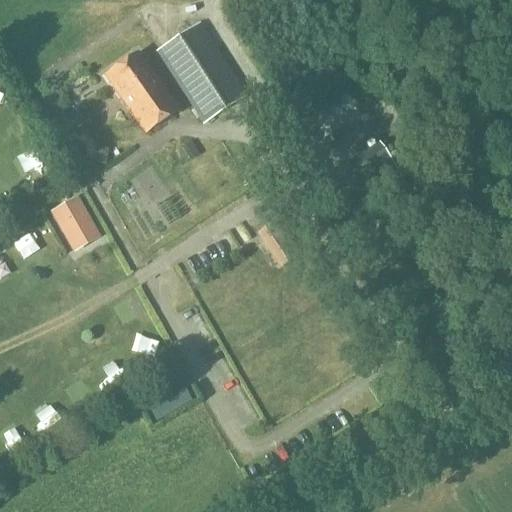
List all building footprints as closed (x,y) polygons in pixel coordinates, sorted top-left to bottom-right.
[(200,26),(158,53),(205,127),(247,99),(200,26)] [(147,136),(179,113),(138,55),(106,77),(147,136)] [(332,153),(361,142),(347,106),(318,117),(332,153)] [(341,230),(406,188),(380,145),(314,189),(341,230)] [(108,154),(94,152),(92,164),(106,166),(108,154)] [(102,239),(79,199),(52,215),(75,255),(102,239)] [(306,253),(282,216),(257,232),(281,269),(306,253)] [(125,304),(131,321),(142,317),(135,300),(125,304)] [(153,343),(145,352),(156,361),(164,352),(153,343)]
